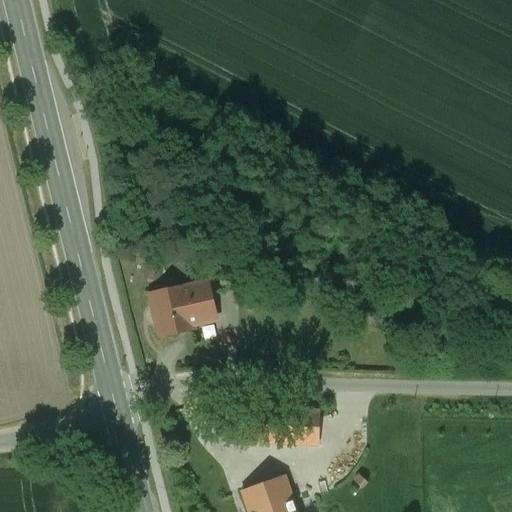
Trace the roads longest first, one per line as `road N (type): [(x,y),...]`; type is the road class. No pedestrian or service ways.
road 1 (secondary): [(16,0),(113,401)]
road 2 (unclassified): [(113,401),(206,384),(511,391)]
road 3 (unclassified): [(0,441),(40,437),(113,401)]
